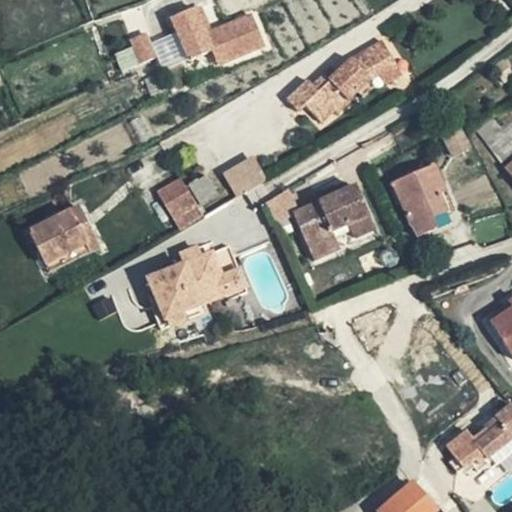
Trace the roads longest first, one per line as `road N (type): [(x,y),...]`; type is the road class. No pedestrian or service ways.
road 1 (unknown): [(330,310),(442,483)]
road 2 (unknown): [(330,310),(155,384)]
